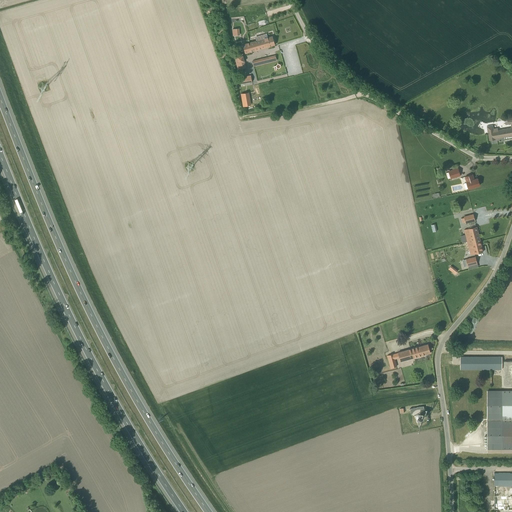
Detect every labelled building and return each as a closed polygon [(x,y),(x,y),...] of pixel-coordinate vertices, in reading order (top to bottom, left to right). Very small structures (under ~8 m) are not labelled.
[(243,45),(245,53),(275,45),(273,36),(262,39),(261,37),(256,38),(257,41),(243,45)] [(235,55),(234,55),(238,70),(246,68),(242,53),(235,55)] [(268,56),(252,60),(253,66),(270,62),(268,56)] [(252,82),(251,77),(251,75),(239,77),(240,84),(252,82)] [(506,125),(511,124),(511,128),(498,130),(498,128),(493,129),(493,126),(487,127),(489,141),(498,139),(499,138),(511,135),(511,116),(510,117),(504,118),(506,125)] [(458,168),(449,171),(451,178),(460,175),(458,168)] [(474,180),(472,174),(465,177),(467,182),(466,182),(466,183),(464,183),(466,189),(468,188),(468,189),(480,185),(478,178),(474,180)] [(473,214),(464,216),(465,223),(475,221),(473,214)] [(480,238),(477,226),(476,227),(468,229),(464,230),(467,241),(480,238)] [(480,238),(467,241),(469,250),(473,249),(474,254),(483,252),(480,241),(480,238)] [(477,263),(476,257),(466,259),(468,266),(477,263)] [(451,266),(449,269),(455,274),(457,270),(451,266)] [(398,353),(399,358),(400,359),(400,361),(425,354),(430,353),(428,344),(416,347),(398,352),(398,353)] [(390,368),(396,366),(397,366),(395,359),(393,354),(393,353),(387,355),(388,358),(390,368)] [(460,369),(502,369),(502,357),(460,357),(460,369)] [(511,391),(487,391),(487,449),(511,448),(511,391)] [(416,420),(417,421),(418,421),(419,422),(422,422),(422,421),(423,420),(424,419),(428,418),(428,415),(423,416),(423,415),(422,415),(422,414),(421,414),(420,410),(421,410),(424,409),(424,406),(417,407),(417,408),(410,409),(411,415),(418,414),(417,410),(418,415),(417,415),(417,416),(416,416),(416,417),(416,416),(413,416),(414,422),(416,421),(416,420)] [(494,510),(499,510),(511,509),(511,494),(498,494),(498,487),(511,486),(511,472),(494,473),(494,510)]
